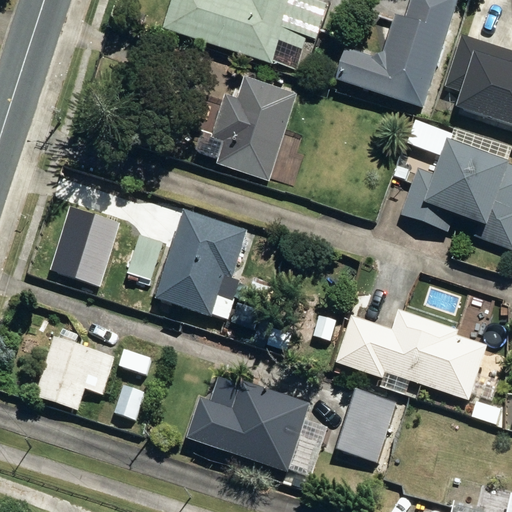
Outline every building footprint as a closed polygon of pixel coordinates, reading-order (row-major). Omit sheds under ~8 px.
[(267,70),(278,34),(311,43),(321,9),(289,0),(246,0),(245,4),(233,0),(168,0),(157,36),(267,70)] [(331,86),(418,113),(453,4),(441,0),(407,0),(399,25),(389,22),(375,67),(340,56),(331,86)] [(511,52),(462,36),(446,85),(463,91),(458,106),(511,124),(511,52)] [(211,172),(264,188),(291,103),(238,87),(231,109),(219,104),(205,144),(219,148),(211,172)] [(474,233),(511,246),(511,167),(507,165),(508,161),(447,139),(436,171),(419,165),(402,211),(449,228),(453,216),(477,225),(474,233)] [(72,206),(53,269),(100,284),(119,221),(72,206)] [(210,317),(223,275),(230,277),(245,232),(183,212),(155,300),(210,317)] [(288,255),(252,243),(244,266),(281,278),(288,255)] [(380,379),(464,406),(482,352),(452,342),(454,336),(394,316),(388,335),(346,321),(330,369),(378,385),(380,379)] [(29,404),(72,418),(80,396),(95,401),(107,363),(48,344),(29,404)] [(156,361),(130,353),(124,372),(150,380),(156,361)] [(149,395),(126,387),(116,416),(140,424),(149,395)] [(181,447),(281,479),(303,410),(236,388),(227,416),(194,405),(181,447)] [(337,441),(379,454),(394,405),(353,392),(337,441)] [(468,420),(492,429),(497,416),(472,407),(468,420)] [(447,511),(511,511),(511,504),(507,503),(504,511),(464,511),(448,508),(447,511)]
